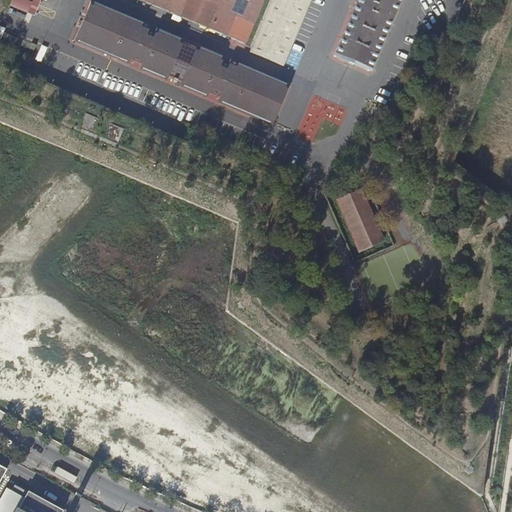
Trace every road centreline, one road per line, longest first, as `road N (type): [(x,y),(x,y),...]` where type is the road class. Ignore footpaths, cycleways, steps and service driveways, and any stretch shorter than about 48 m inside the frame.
road 1 (residential): [(0,427),(157,511)]
road 2 (unknown): [(281,139),(319,152),(358,81)]
